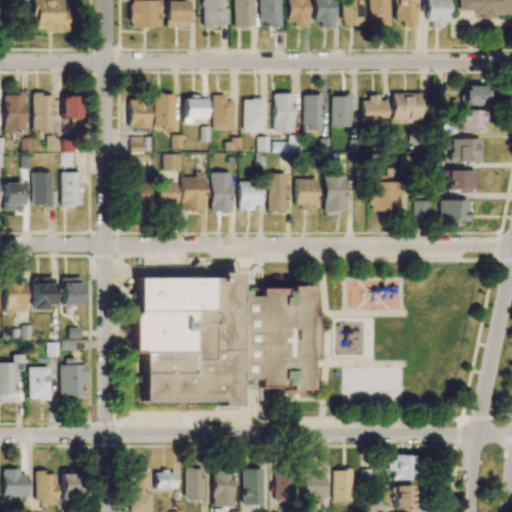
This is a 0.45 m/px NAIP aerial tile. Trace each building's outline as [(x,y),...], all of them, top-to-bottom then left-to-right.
[(59,10),(58,0),(31,0),(32,32),(65,31),(64,10),(59,10)] [(157,0),(127,1),(127,28),(157,28),(157,0)] [(221,0),(199,0),(200,27),(221,27),(221,0)] [(251,0),(231,0),(231,27),(251,27),(251,0)] [(256,0),(257,27),(277,26),(276,0),(256,0)] [(305,0),(284,0),(284,22),(292,22),(292,28),(305,28),(305,0)] [(318,27),(331,28),(331,0),(311,0),(311,22),(318,22),(318,27)] [(358,0),(340,0),(340,26),(358,26),(358,0)] [(365,0),(366,21),(374,21),(374,27),(386,27),(386,0),(365,0)] [(391,0),(392,21),(400,21),(400,26),(413,27),(413,0),(391,0)] [(445,0),(423,0),(424,24),(446,24),(445,0)] [(508,15),(508,0),(458,0),(458,12),(480,12),(479,18),(493,18),(493,14),(508,15)] [(185,1),(163,1),(164,28),(186,27),(185,1)] [(459,105),(484,106),(484,86),(459,86),(459,105)] [(22,93),(2,93),(1,132),(22,132),(22,93)] [(290,93),(269,94),(270,132),(290,132),(290,93)] [(417,93),(389,93),(389,120),(417,120),(417,93)] [(50,132),(51,94),(30,94),(29,131),(50,132)] [(151,127),(161,127),(161,132),(171,132),(170,94),(150,94),(151,127)] [(230,101),(222,100),(223,95),(209,95),(209,129),(230,129),(230,101)] [(320,95),(300,95),(300,130),(319,130),(320,95)] [(348,127),(348,95),(328,96),(328,127),(348,127)] [(58,167),(74,167),(74,96),(58,96),(58,167)] [(125,128),(146,129),(146,98),(126,98),(125,128)] [(202,120),(201,98),(180,99),(180,121),(202,120)] [(384,98),(359,98),(358,122),(383,123),(384,98)] [(260,99),(239,99),(240,132),(260,131),(260,99)] [(457,124),(457,132),(484,132),(484,110),(451,110),(452,124),(457,124)] [(286,142),(269,142),(269,152),(296,152),(297,136),(286,135),(286,142)] [(44,151),(56,151),(56,136),(44,136),(44,151)] [(147,152),(147,137),(127,137),(127,152),(147,152)] [(265,137),(255,137),(255,151),(266,151),(265,137)] [(478,139),(449,139),(449,163),(478,162),(478,139)] [(159,170),(176,171),(176,155),(160,154),(159,170)] [(472,189),(472,170),(444,170),(445,190),(472,189)] [(177,177),(178,211),(202,211),(201,171),(193,172),(193,177),(177,177)] [(49,172),(29,172),(29,206),(48,206),(49,172)] [(78,206),(77,172),(57,172),(58,206),(78,206)] [(228,173),(207,173),(207,212),(228,212),(228,173)] [(284,173),(263,174),(264,212),(284,211),(284,173)] [(320,211),(342,211),(342,176),(321,176),(320,211)] [(397,211),(396,181),(384,182),(384,176),(366,176),(368,212),(397,211)] [(314,179),(292,178),(291,207),(313,208),(314,179)] [(172,206),(174,182),(153,181),(152,205),(172,206)] [(258,205),(258,181),(234,182),(235,211),(250,211),(250,205),(258,205)] [(148,183),(127,182),(127,212),(147,212),(148,183)] [(20,183),(1,183),(1,211),(20,211),(20,183)] [(428,201),(411,200),(410,215),(427,216),(428,201)] [(465,200),(437,200),(437,223),(465,223),(465,200)] [(133,278),(133,312),(127,312),(127,355),(137,355),(137,402),(212,402),(212,408),(232,408),(232,386),(263,386),(282,386),(304,386),(304,363),(304,360),(306,354),(308,347),(309,339),(308,329),(307,323),(304,317),(304,313),(304,289),(285,289),(260,289),(255,289),(255,299),(233,299),(233,272),(212,272),(212,278),(133,278)] [(51,278),(30,277),(29,310),(43,310),(43,305),(51,305),(51,278)] [(22,312),(22,278),(1,278),(2,312),(22,312)] [(59,306),(78,306),(78,278),(59,278),(59,306)] [(44,357),(55,357),(56,343),(44,342),(44,357)] [(14,371),(21,371),(21,354),(10,355),(10,362),(0,362),(0,402),(14,402),(14,371)] [(56,365),(57,397),(82,397),(82,365),(73,365),(73,359),(62,359),(62,365),(56,365)] [(46,400),(46,367),(25,367),(24,399),(46,400)] [(385,471),(389,471),(389,479),(412,480),(413,456),(385,455),(385,471)] [(230,507),(230,467),(210,466),(209,506),(230,507)] [(200,500),(201,468),(182,468),(181,500),(200,500)] [(0,480),(0,496),(24,497),(25,474),(17,474),(17,469),(0,469),(0,480)] [(58,470),(59,502),(77,501),(76,469),(58,470)] [(259,469),(239,469),(240,505),(260,504),(259,469)] [(349,469),(329,470),(329,500),(349,500),(349,469)] [(147,511),(147,471),(126,471),(125,511),(147,511)] [(172,489),(173,472),(152,471),(151,489),(172,489)] [(32,503),(53,503),(53,472),(32,472),(32,503)] [(272,472),(273,500),(291,500),(291,472),(272,472)] [(322,473),(299,474),(300,498),(323,497),(322,473)] [(391,509),(410,509),(410,486),(392,486),(391,509)] [(373,511),(374,501),(360,500),(359,511),(373,511)]
